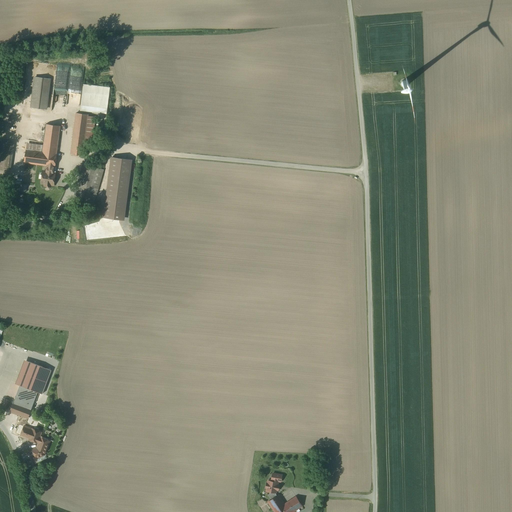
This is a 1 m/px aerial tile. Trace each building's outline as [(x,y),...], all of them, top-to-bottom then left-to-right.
[(51,81),(34,78),(29,110),(47,112),(51,81)] [(111,84),(83,81),(80,109),(108,112),(111,84)] [(69,82),(66,101),(73,100),(74,103),(67,104),(76,105),(76,103),(76,102),(76,101),(75,95),(76,92),(70,91),(70,90),(70,86),(73,87),(76,86),(79,87),(79,85),(76,85),(74,85),(71,85),(72,82),(69,82)] [(95,117),(75,114),(69,153),(90,156),(95,117)] [(27,139),(24,160),(42,162),(42,164),(57,166),(62,123),(46,121),(45,130),(43,141),(27,139)] [(0,168),(9,170),(13,143),(0,141),(0,168)] [(132,161),(112,159),(103,218),(123,221),(132,161)] [(105,168),(85,163),(76,198),(96,203),(105,168)] [(59,171),(41,168),(39,183),(57,186),(59,171)] [(52,367),(24,356),(15,379),(20,381),(10,410),(28,417),(38,388),(44,390),(52,367)] [(10,396),(4,394),(1,404),(6,406),(10,396)] [(40,428),(16,419),(13,429),(37,438),(40,428)] [(40,433),(37,443),(31,445),(35,456),(47,451),(47,450),(51,436),(40,433)] [(283,470),(271,469),(268,490),(280,491),(283,470)] [(291,511),(303,503),(296,494),(285,501),(278,491),(267,498),(275,511),(291,511)]
